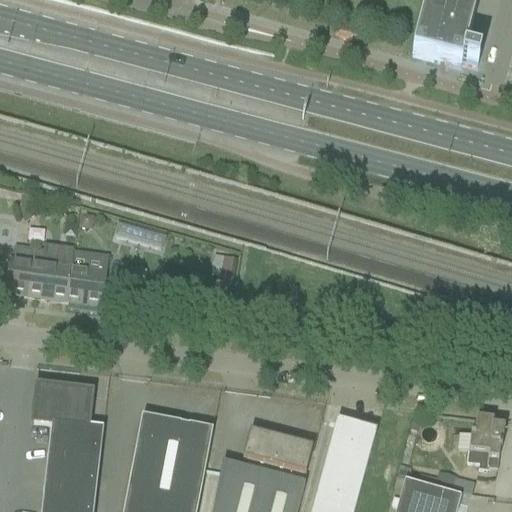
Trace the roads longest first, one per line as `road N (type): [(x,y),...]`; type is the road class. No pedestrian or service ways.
road 1 (primary): [(0,59),(511,200)]
road 2 (primary): [(511,156),(0,18)]
road 3 (unclassified): [(511,405),(0,335)]
